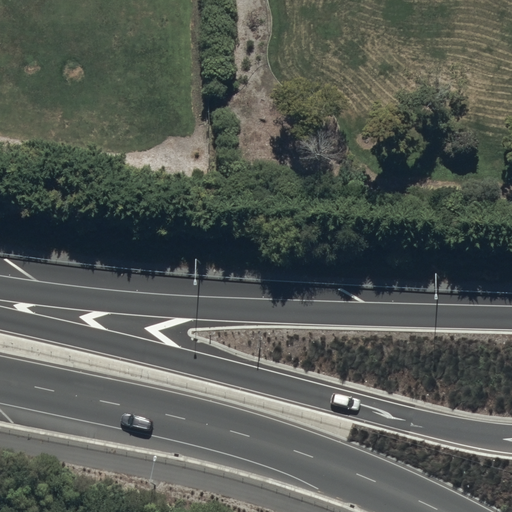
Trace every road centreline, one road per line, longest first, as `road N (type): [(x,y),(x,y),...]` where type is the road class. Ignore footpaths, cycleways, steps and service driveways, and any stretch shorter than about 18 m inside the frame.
road 1 (trunk): [(0,316),(402,420),(511,437)]
road 2 (trunk): [(0,286),(179,306),(511,316)]
road 3 (trunk): [(443,511),(242,434),(0,379)]
